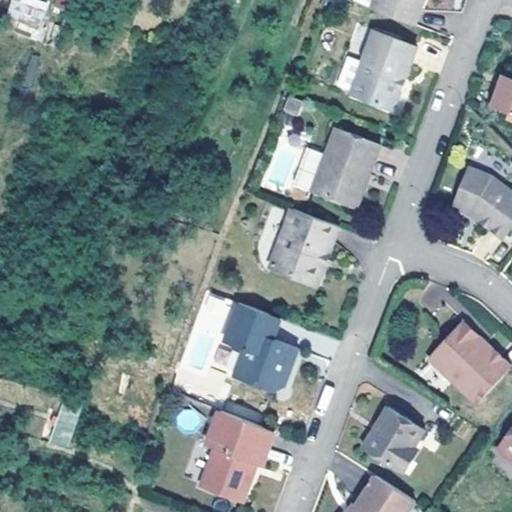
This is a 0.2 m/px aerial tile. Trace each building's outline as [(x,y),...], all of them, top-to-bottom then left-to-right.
[(10,0),(2,28),(11,31),(19,0),(10,0)] [(372,0),(369,10),(414,27),(423,0),(372,0)] [(397,76),(403,78),(415,48),(370,31),(361,52),(344,94),(391,112),(398,94),(393,88),(397,76)] [(511,79),(500,75),(487,109),(506,116),(504,123),(511,126),(511,79)] [(393,88),(398,94),(403,78),(397,76),(393,88)] [(370,169),(379,145),(333,127),(310,189),(356,206),(364,185),(357,183),(362,171),(370,169)] [(511,227),(511,190),(499,181),(467,168),(452,206),(469,213),(472,208),(480,213),(477,219),(503,239),(511,227)] [(357,183),(364,185),(370,169),(362,171),(357,183)] [(469,213),(477,219),(480,213),(472,208),(469,213)] [(290,210),(268,268),(314,286),(323,264),(316,261),(320,251),(327,253),(337,228),(290,210)] [(323,264),(327,253),(320,251),(316,261),(323,264)] [(205,377),(231,300),(205,291),(179,368),(205,377)] [(271,342),(280,320),(237,304),(221,343),(240,351),(229,378),(268,391),(283,386),(293,361),(285,359),(289,348),(271,342)] [(459,386),(484,404),(511,368),(484,348),(480,354),(470,347),(475,341),(458,328),(426,371),(455,393),(459,386)] [(484,348),(475,341),(470,347),(480,354),(484,348)] [(297,351),(289,348),(285,359),(293,361),(297,351)] [(479,411),(484,404),(459,386),(455,393),(479,411)] [(69,448),(84,400),(67,397),(52,443),(69,448)] [(426,431),(389,406),(380,420),(385,425),(379,433),(373,429),(363,446),(395,468),(406,453),(409,455),(426,431)] [(261,467),(273,432),(219,411),(205,446),(213,449),(200,486),(239,502),(253,464),(261,467)] [(380,420),(373,429),(379,433),(385,425),(380,420)] [(511,435),(501,451),(511,459),(511,435)] [(414,459),(409,455),(406,453),(395,468),(404,474),(414,459)] [(408,511),(416,501),(374,475),(356,503),(358,505),(353,511),(408,511)] [(95,511),(99,497),(77,492),(73,511),(95,511)] [(353,511),(358,505),(356,503),(353,501),(345,511),(353,511)]
